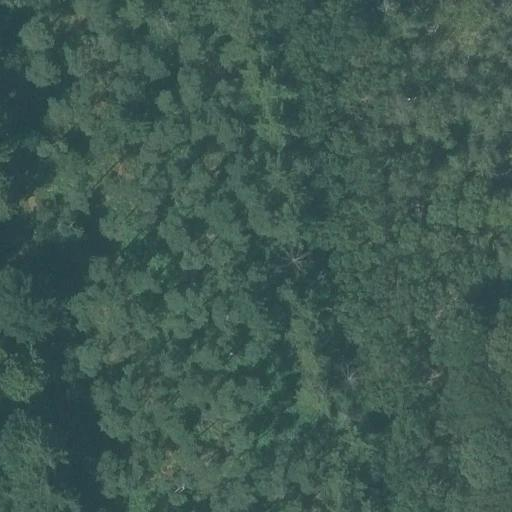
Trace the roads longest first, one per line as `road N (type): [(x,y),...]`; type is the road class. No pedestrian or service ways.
road 1 (unclassified): [(386,511),(287,0)]
road 2 (track): [(99,511),(21,0)]
